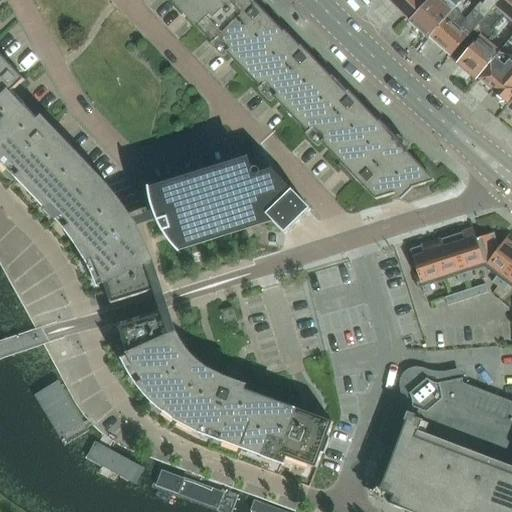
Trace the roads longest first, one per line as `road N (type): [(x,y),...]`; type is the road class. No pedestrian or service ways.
road 1 (residential): [(349,511),(136,426),(108,395),(81,324)]
road 2 (residential): [(280,262),(504,188)]
road 3 (tertiary): [(429,108),(315,0)]
